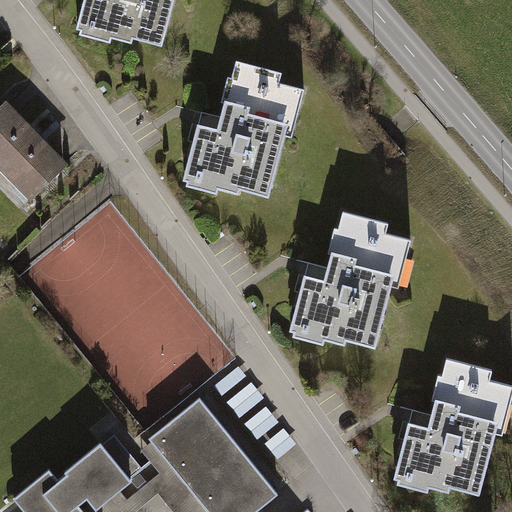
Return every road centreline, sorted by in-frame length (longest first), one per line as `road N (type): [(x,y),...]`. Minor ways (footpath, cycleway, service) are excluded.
road 1 (residential): [(0,0),(89,103),(367,511)]
road 2 (secondary): [(511,167),(366,0)]
